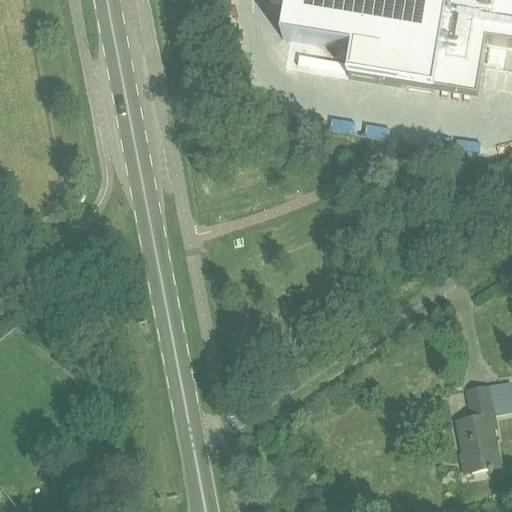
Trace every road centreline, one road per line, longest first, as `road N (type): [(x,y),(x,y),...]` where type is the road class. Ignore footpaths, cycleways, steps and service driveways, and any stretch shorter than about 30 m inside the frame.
road 1 (primary): [(191,434),(107,0)]
road 2 (residential): [(191,434),(245,419),(479,261)]
